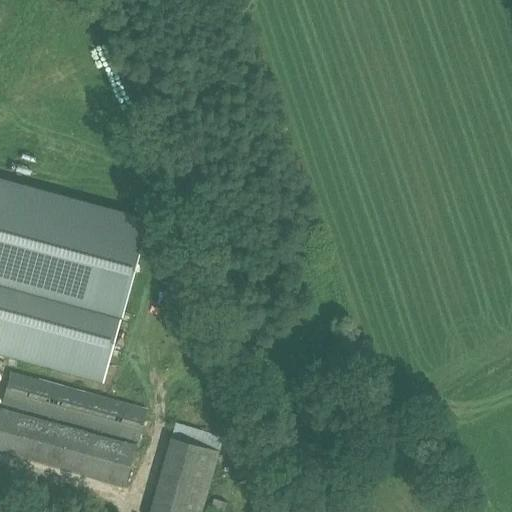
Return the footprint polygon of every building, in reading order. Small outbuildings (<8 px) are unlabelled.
[(0,268),(74,289),(126,303),(148,223),(0,182),(0,268)] [(74,289),(0,268),(0,354),(51,369),(74,289)] [(126,303),(74,289),(51,369),(103,383),(126,303)] [(148,410),(11,372),(3,403),(138,444),(148,410)] [(136,446),(0,409),(0,410),(0,450),(125,487),(136,446)] [(201,511),(219,452),(172,439),(151,511),(201,511)]
